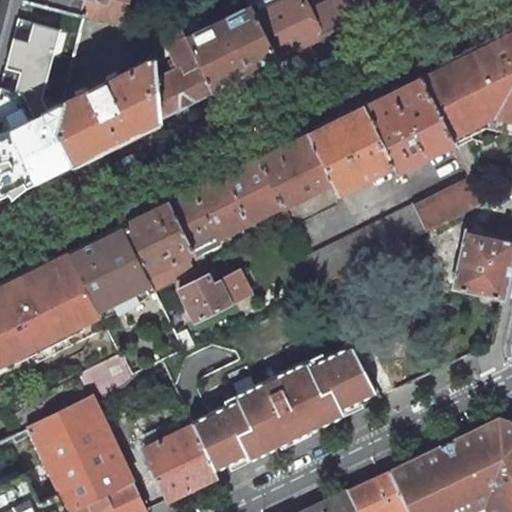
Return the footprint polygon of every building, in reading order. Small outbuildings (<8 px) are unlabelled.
[(61,102),(84,16),(22,0),(0,85),(0,196),(71,161),(54,129),(61,102)] [(22,0),(84,16),(120,25),(133,29),(135,19),(123,15),(127,0),(106,0),(106,1),(102,0),(22,0)] [(303,0),(282,0),(254,14),(277,59),(322,36),(311,16),(303,0)] [(327,8),(311,16),(322,36),(348,24),(363,16),(354,0),(330,0),(324,3),(327,8)] [(354,0),(363,16),(395,0),(354,0)] [(250,5),(187,36),(213,91),(277,59),(254,14),(250,5)] [(481,45),(431,70),(420,75),(453,141),(470,132),(482,126),(511,131),(511,29),(499,36),(501,41),(483,50),(481,45)] [(167,73),(157,78),(160,117),(213,91),(187,36),(167,46),(173,58),(168,60),(172,69),(166,72),(167,73)] [(154,56),(61,102),(54,129),(71,161),(160,117),(157,78),(154,56)] [(395,169),(453,141),(420,75),(362,104),(392,162),(395,169)] [(386,165),(392,162),(362,104),(308,131),(332,181),(337,190),(386,165)] [(283,205),(332,181),(308,131),(258,156),(283,205)] [(247,223),(283,205),(258,156),(168,200),(188,241),(212,229),(216,238),(247,223)] [(469,177),(414,206),(426,229),(483,201),(469,177)] [(188,241),(168,200),(122,223),(125,229),(147,273),(186,254),(192,250),(188,241)] [(414,206),(412,202),(356,230),(369,258),(426,229),(414,206)] [(67,250),(102,318),(115,311),(156,291),(155,290),(147,273),(125,229),(122,223),(92,238),(67,250)] [(205,253),(220,246),(216,238),(212,229),(188,241),(192,250),(196,258),(205,253)] [(453,287),(503,298),(511,258),(511,239),(466,229),(453,287)] [(350,267),(369,258),(356,230),(307,253),(321,281),(350,267)] [(0,380),(107,327),(102,318),(67,250),(0,283),(0,380)] [(174,280),(194,271),(186,254),(147,273),(155,290),(174,280)] [(356,277),(350,267),(321,281),(329,297),(339,292),(337,288),(356,277)] [(207,274),(179,288),(194,320),(230,302),(219,281),(212,284),(207,274)] [(177,335),(184,349),(193,345),(185,331),(177,335)] [(368,336),(353,344),(363,364),(378,394),(380,398),(395,390),(368,336)] [(247,461),(338,418),(344,415),(342,411),(378,394),(363,364),(353,344),(308,365),(306,361),(234,395),(236,399),(208,412),(192,420),(190,420),(192,425),(215,472),(245,457),(247,461)] [(92,366),(77,374),(87,396),(90,395),(93,401),(123,383),(131,376),(130,374),(120,353),(92,366)] [(65,379),(8,408),(20,430),(27,426),(58,492),(66,511),(131,480),(121,460),(93,401),(90,395),(87,396),(77,374),(65,379)] [(511,421),(499,417),(470,431),(432,449),(450,486),(455,497),(462,511),(466,511),(481,505),(487,507),(489,511),(505,511),(511,509),(511,421)] [(192,425),(144,448),(168,500),(217,476),(215,472),(192,425)] [(450,486),(432,449),(404,463),(407,469),(392,476),(407,507),(409,511),(462,511),(455,497),(450,486)] [(396,511),(407,507),(392,476),(389,470),(347,490),(357,511),(396,511)] [(67,511),(66,511),(58,492),(39,501),(25,473),(0,484),(0,511),(67,511)] [(66,511),(67,511),(141,511),(145,510),(131,480),(66,511)] [(357,511),(347,490),(347,489),(298,511),(357,511)]
